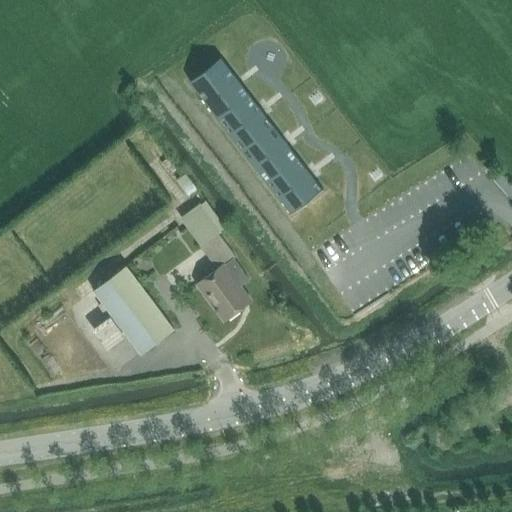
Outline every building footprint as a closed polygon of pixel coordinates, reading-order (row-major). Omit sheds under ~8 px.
[(258,69),(273,59),(247,22),(232,32),(258,69)] [(190,82),(218,119),(249,94),(221,57),(190,82)] [(218,119),(230,135),(262,110),(249,94),(218,119)] [(230,135),(243,150),(274,126),(262,110),(230,135)] [(243,150),(255,166),(286,142),(274,126),(243,150)] [(255,166),(267,182),(298,158),(286,142),(255,166)] [(267,182),(279,198),(310,173),(298,158),(267,182)] [(190,161),(180,166),(190,183),(199,178),(190,161)] [(310,173),(279,198),(291,213),(291,215),(324,190),(323,189),(322,189),(312,175),(310,173)] [(200,245),(218,231),(225,226),(206,201),(181,219),(200,245)] [(217,266),(195,283),(224,321),(252,300),(240,285),(250,278),(234,258),(237,256),(218,231),(200,245),(217,266)] [(94,289),(127,334),(142,354),(174,330),(126,265),(94,289)]
